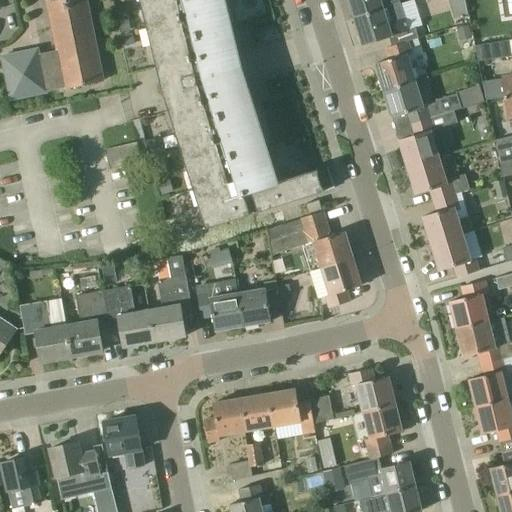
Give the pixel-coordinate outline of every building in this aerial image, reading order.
[(48,91),(65,87),(66,88),(103,81),(86,0),(61,0),(48,3),(58,50),(41,53),(39,47),(0,54),(0,55),(10,101),(48,93),(48,91)] [(240,67),(223,0),(140,0),(163,89),(206,228),(250,215),(244,195),(254,192),(260,212),(323,192),(317,170),(276,183),(240,67)] [(348,0),(355,19),(387,9),(384,0),(348,0)] [(511,0),(502,0),(505,17),(511,16),(511,0)] [(392,46),(409,41),(419,37),(416,27),(409,29),(402,5),(387,10),(387,9),(355,19),(363,45),(389,37),(392,46)] [(461,41),(474,37),(469,24),(457,28),(461,41)] [(511,40),(475,46),(478,61),(511,55),(511,40)] [(384,91),(416,81),(408,54),(412,53),(409,41),(392,46),(382,49),(386,61),(375,64),(384,91)] [(504,99),(511,97),(511,74),(501,76),(504,99)] [(433,117),(462,108),(457,93),(423,104),(416,81),(384,91),(392,118),(403,114),(406,126),(433,118),(433,117)] [(457,92),(457,93),(459,98),(460,101),(462,108),(485,101),(480,85),(457,92)] [(407,167),(440,157),(432,130),(436,129),(433,118),(406,126),(410,137),(399,140),(407,167)] [(511,136),(496,140),(501,163),(511,160),(511,136)] [(111,169),(141,162),(137,142),(106,149),(111,169)] [(434,201),(461,192),(470,189),(466,174),(448,180),(440,157),(407,167),(415,194),(430,189),(434,201)] [(511,160),(501,163),(504,176),(511,174),(511,160)] [(494,182),(498,199),(508,196),(504,180),(494,182)] [(437,212),(422,217),(431,244),(473,231),(461,192),(434,201),(437,212)] [(308,214),(322,210),(319,200),(305,204),(308,214)] [(310,272),(353,259),(345,232),(330,236),(323,212),(284,223),(284,225),(268,229),(274,254),(302,245),(310,272)] [(478,271),(478,270),(480,270),(477,259),(473,260),(464,234),(473,231),(431,244),(439,271),(454,266),(457,277),(478,271)] [(511,245),(503,247),(506,262),(511,260),(511,245)] [(186,336),(180,306),(191,304),(182,255),(167,257),(171,278),(159,280),(164,306),(148,309),(154,342),(186,336)] [(0,350),(1,351),(12,334),(16,328),(0,316),(0,270),(1,272),(6,264),(0,259),(0,350)] [(318,298),(326,296),(329,308),(350,301),(347,290),(362,286),(353,259),(310,272),(318,298)] [(102,266),(105,283),(117,281),(114,264),(102,266)] [(53,269),(30,272),(31,280),(42,278),(42,276),(54,274),(53,269)] [(511,286),(511,273),(496,278),(499,289),(511,286)] [(237,292),(238,292),(236,280),(196,286),(201,318),(213,316),(215,331),(242,326),(237,292)] [(280,304),(277,285),(276,281),(265,282),(266,287),(238,292),(237,292),(242,326),(271,321),(268,306),(280,304)] [(494,291),(486,293),(483,281),(462,287),(465,298),(450,302),(456,329),(497,319),(498,319),(501,318),(494,291)] [(280,297),(290,295),(288,284),(278,286),(280,297)] [(154,342),(148,309),(135,311),(130,286),(103,291),(108,319),(118,318),(124,347),(154,342)] [(98,321),(108,319),(103,291),(77,295),(81,321),(66,324),(72,357),(103,351),(98,321)] [(72,357),(66,324),(51,327),(46,301),(20,306),(26,335),(36,333),(41,362),(72,357)] [(497,319),(456,329),(463,356),(478,353),(481,364),(511,355),(511,343),(504,345),(498,319),(497,319)] [(484,376),(469,379),(475,406),(509,398),(511,397),(511,355),(481,364),(484,376)] [(389,376),(374,380),(371,369),(350,374),(352,385),(355,385),(362,412),(395,403),(389,376)] [(313,424),(310,402),(298,404),(296,389),(268,394),(273,428),(301,423),(302,427),(304,427),(304,430),(314,428),(313,424)] [(246,432),(273,428),(268,394),(241,398),(246,432)] [(333,420),(332,416),(329,397),(310,400),(310,402),(313,424),(333,420)] [(220,437),(246,432),(241,398),(213,403),(215,418),(204,420),(208,442),(220,440),(220,437)] [(511,409),(509,398),(475,406),(482,434),(493,431),(496,444),(511,439),(511,409)] [(387,435),(402,431),(395,403),(362,412),(369,439),(365,440),(365,441),(362,442),(366,456),(369,455),(370,460),(373,459),(378,457),(392,454),(387,435)] [(128,469),(144,466),(136,416),(103,422),(109,457),(114,456),(114,458),(125,456),(128,469)] [(102,445),(95,446),(93,447),(94,452),(80,455),(77,442),(50,448),(57,478),(73,474),(78,496),(87,494),(112,488),(102,445)] [(251,476),(253,476),(251,467),(265,464),(261,443),(246,446),(249,461),(251,476)] [(334,454),(321,457),(324,469),(336,466),(334,454)] [(42,502),(39,488),(34,468),(31,469),(28,457),(2,463),(8,492),(13,491),(23,488),(24,491),(28,506),(42,502)] [(306,459),(309,473),(318,471),(317,468),(317,464),(315,457),(306,459)] [(373,459),(370,460),(345,466),(349,483),(369,479),(373,498),(386,495),(416,487),(410,462),(381,469),(378,457),(373,459)] [(233,480),(251,476),(249,461),(230,464),(233,480)] [(498,496),(511,492),(511,463),(491,469),(498,496)] [(344,487),(340,469),(336,470),(323,473),(326,486),(328,491),(344,487)] [(263,511),(262,505),(272,503),(270,495),(264,496),(261,484),(239,490),(242,502),(230,505),(231,511),(263,511)] [(416,511),(422,511),(421,507),(416,487),(386,495),(389,504),(376,507),(377,511),(416,511)] [(511,511),(511,492),(498,496),(501,511),(511,511)]
